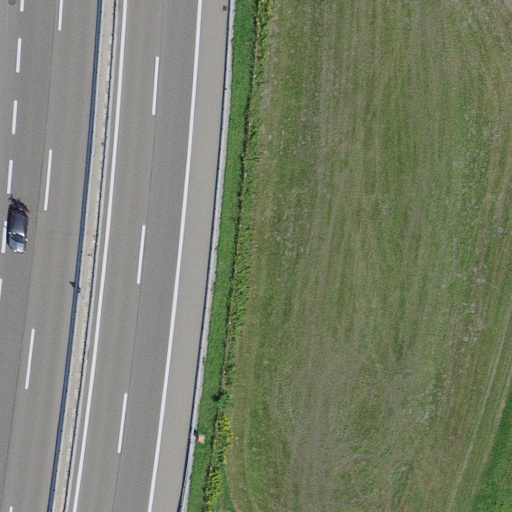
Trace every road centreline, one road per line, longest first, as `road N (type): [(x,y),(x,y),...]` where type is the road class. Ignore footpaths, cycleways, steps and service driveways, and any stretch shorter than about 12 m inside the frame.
road 1 (motorway): [(70,0),(17,511)]
road 2 (motorway): [(122,511),(173,0)]
road 3 (track): [(511,363),(469,511)]
